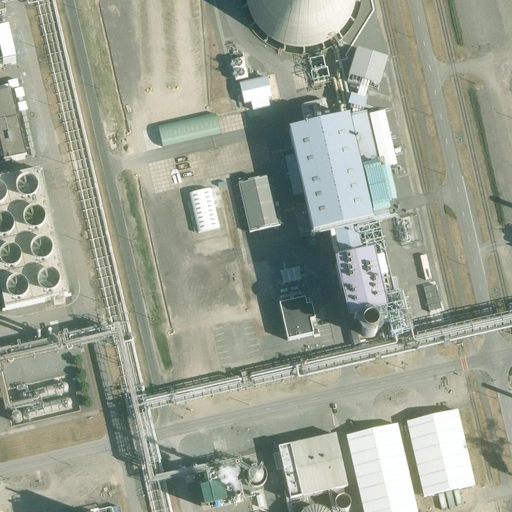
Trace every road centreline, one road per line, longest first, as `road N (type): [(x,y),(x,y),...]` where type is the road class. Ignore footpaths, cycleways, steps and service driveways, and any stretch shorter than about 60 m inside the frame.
road 1 (unknown): [(20,0),(134,511)]
road 2 (unknown): [(110,165),(269,136)]
